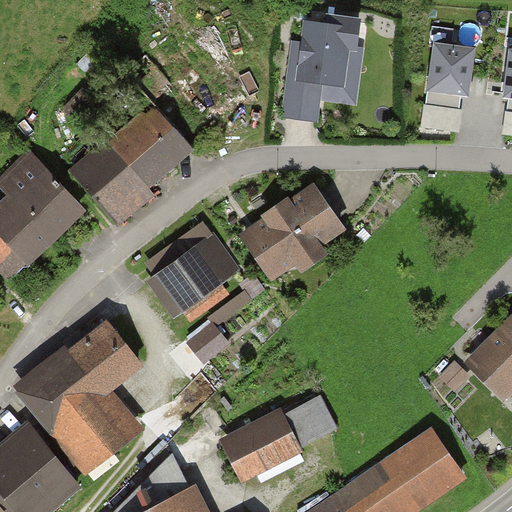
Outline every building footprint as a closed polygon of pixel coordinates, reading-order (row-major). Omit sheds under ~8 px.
[(360,22),(328,17),(327,26),(308,23),(301,79),(291,77),(286,116),(315,120),(320,82),(342,85),(344,68),(349,68),(352,48),(357,49),(360,22)] [(473,51),(437,46),(431,89),(467,94),(473,51)] [(460,110),(426,106),(424,126),(458,130),(460,110)] [(110,214),(190,147),(157,108),(77,176),(110,214)] [(0,269),(16,286),(89,213),(27,151),(0,177),(0,183),(11,195),(0,206),(0,269)] [(351,230),(320,185),(295,203),(290,196),(264,214),(269,221),(246,237),(277,282),(301,266),(308,276),(335,256),(328,246),(351,230)] [(181,314),(239,270),(214,238),(156,282),(181,314)] [(511,321),(469,364),(511,406),(511,321)] [(109,324),(23,392),(85,470),(135,430),(105,392),(140,363),(109,324)] [(228,342),(214,326),(189,345),(203,362),(228,342)] [(224,441),(246,483),(309,451),(307,447),(340,430),(323,398),(290,415),(287,409),(224,441)] [(42,511),(78,483),(34,429),(0,456),(0,511),(7,511),(14,507),(17,511),(42,511)] [(423,511),(471,479),(436,429),(314,511),(423,511)] [(120,511),(200,511),(173,459),(120,511)]
